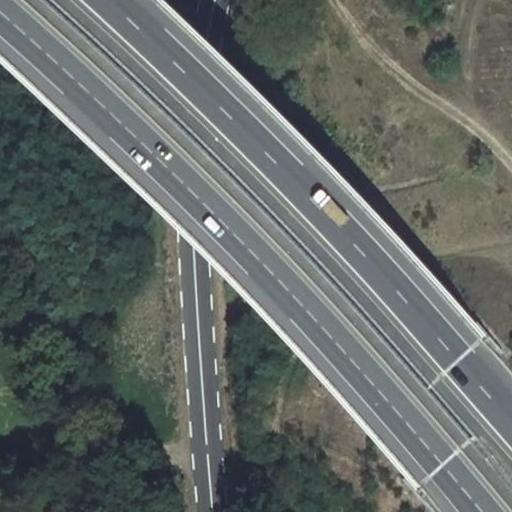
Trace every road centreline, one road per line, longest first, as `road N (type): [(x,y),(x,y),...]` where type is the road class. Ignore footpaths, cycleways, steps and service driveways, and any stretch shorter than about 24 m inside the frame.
road 1 (motorway): [(0,16),(208,209),(477,511)]
road 2 (motorway): [(511,412),(258,146),(102,0)]
road 3 (secondary): [(214,511),(192,221),(213,0)]
road 4 (track): [(511,159),(335,0)]
road 5 (track): [(443,96),(465,21),(511,18)]
